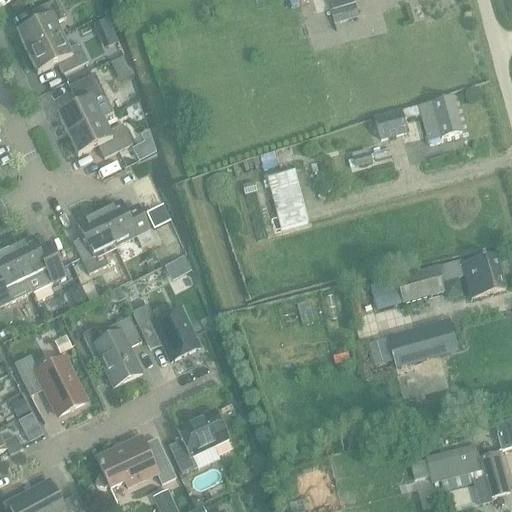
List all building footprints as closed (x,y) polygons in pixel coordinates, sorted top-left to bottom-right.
[(287,0),(290,9),(309,3),(308,0),(287,0)] [(327,0),(330,10),(352,4),(351,0),(327,0)] [(16,34),(26,55),(61,38),(54,25),(65,19),(56,1),(31,13),(36,24),(16,34)] [(330,13),(334,25),(358,18),(354,5),(330,13)] [(108,20),(94,26),(99,36),(112,30),(108,20)] [(61,38),(26,55),(36,76),(56,66),(62,77),(87,64),(78,46),(67,51),(61,38)] [(76,107),(56,116),(66,137),(101,121),(95,107),(106,102),(96,83),(93,75),(67,88),(71,96),(76,107)] [(418,109),(418,107),(374,120),(380,143),(406,136),(402,121),(408,119),(420,116),(426,138),(429,147),(438,145),(438,140),(460,134),(451,100),(418,109)] [(101,121),(66,137),(77,159),(97,149),(103,161),(132,147),(122,127),(107,133),(101,121)] [(156,155),(151,140),(133,150),(140,163),(156,155)] [(369,154),(352,159),(354,169),(372,164),(369,154)] [(266,180),(280,231),(308,223),(294,172),(266,180)] [(119,204),(97,214),(114,249),(135,239),(140,249),(153,243),(147,229),(141,217),(128,224),(119,204)] [(153,231),(162,226),(170,222),(169,219),(163,206),(155,210),(145,215),(153,231)] [(114,249),(97,214),(76,225),(85,245),(74,250),(87,277),(107,267),(101,255),(114,249)] [(30,239),(8,250),(30,295),(51,285),(64,278),(52,253),(39,259),(30,239)] [(0,309),(30,295),(8,250),(0,253),(0,309)] [(178,261),(164,268),(171,282),(185,275),(191,272),(183,258),(178,261)] [(370,288),(377,313),(443,295),(440,285),(464,279),(470,301),(504,292),(496,258),(484,261),(483,259),(481,259),(481,261),(461,267),(460,263),(394,281),(370,288)] [(95,288),(85,293),(89,302),(99,297),(95,288)] [(108,295),(111,301),(118,304),(124,300),(119,289),(108,295)] [(83,295),(72,300),(77,310),(88,304),(83,295)] [(129,311),(132,316),(137,327),(149,352),(162,348),(170,365),(199,351),(180,312),(153,325),(150,321),(145,310),(142,304),(129,311)] [(83,338),(93,360),(96,361),(98,360),(112,390),(141,376),(129,351),(141,345),(129,320),(108,330),(112,338),(101,343),(96,333),(93,331),(84,336),(83,338)] [(386,340),(395,370),(442,357),(434,327),(386,340)] [(447,332),(448,344),(463,343),(463,332),(447,332)] [(66,337),(54,343),(61,356),(72,350),(66,337)] [(14,367),(29,399),(44,392),(57,419),(84,405),(62,361),(36,373),(29,359),(14,367)] [(10,378),(0,384),(6,394),(15,388),(10,378)] [(22,400),(11,406),(17,419),(28,413),(22,400)] [(175,431),(181,443),(168,449),(181,476),(195,470),(190,459),(206,451),(213,449),(216,455),(218,457),(221,457),(228,454),(229,452),(229,449),(226,442),(227,442),(213,413),(175,431)] [(511,420),(493,425),(501,452),(511,448),(511,420)] [(36,427),(23,434),(28,444),(42,437),(36,427)] [(0,441),(0,454),(5,452),(9,458),(21,451),(14,437),(1,444),(0,441)] [(102,477),(98,479),(96,483),(98,488),(103,489),(107,487),(109,491),(123,484),(126,490),(156,477),(161,487),(174,481),(156,441),(143,447),(140,440),(95,461),(102,477)] [(426,461),(411,465),(415,482),(431,478),(432,485),(440,483),(443,493),(473,485),(470,475),(480,472),(477,459),(473,446),(463,449),(425,459),(426,461)] [(480,472),(470,475),(473,485),(479,508),(491,504),(489,499),(509,493),(498,454),(497,453),(477,459),(480,472)] [(6,505),(10,511),(83,511),(75,497),(59,505),(48,483),(6,505)] [(177,511),(168,492),(153,499),(159,511),(177,511)] [(195,498),(189,501),(194,511),(195,511),(202,508),(205,507),(202,500),(195,498)]
